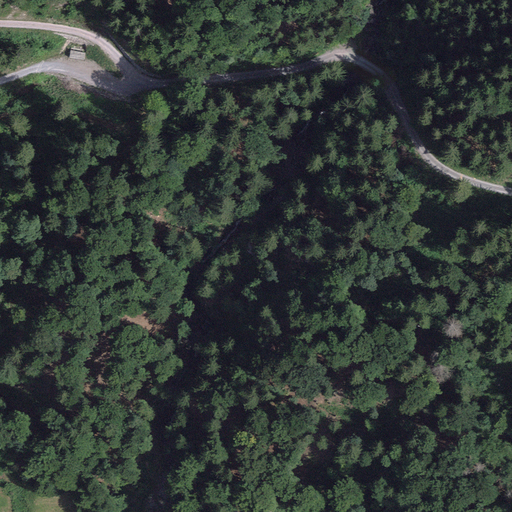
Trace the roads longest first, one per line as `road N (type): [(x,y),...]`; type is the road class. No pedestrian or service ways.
road 1 (track): [(511,192),(433,162),(390,81),(352,56),(173,82),(128,83),(59,64),(0,81)]
road 2 (track): [(115,77),(112,56),(87,34),(0,24)]
